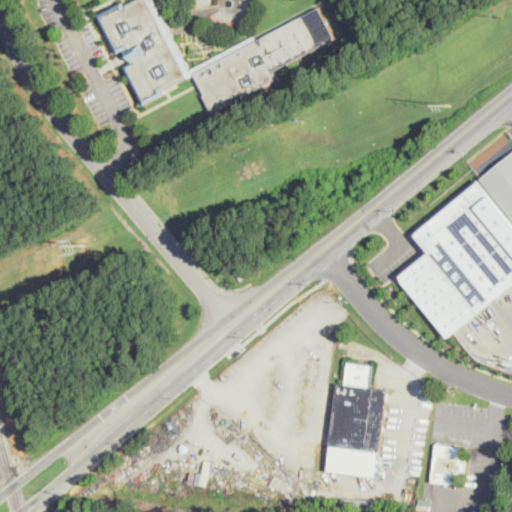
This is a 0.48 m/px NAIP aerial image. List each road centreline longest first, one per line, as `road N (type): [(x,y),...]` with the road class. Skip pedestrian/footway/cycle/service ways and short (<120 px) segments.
road 1 (residential): [(0,8),(47,101),(234,323)]
road 2 (secondary): [(234,323),(511,91)]
road 3 (secondary): [(234,323),(0,496)]
road 4 (secondary): [(24,511),(191,372),(234,323)]
road 5 (residential): [(511,394),(461,376),(410,343),(324,247)]
